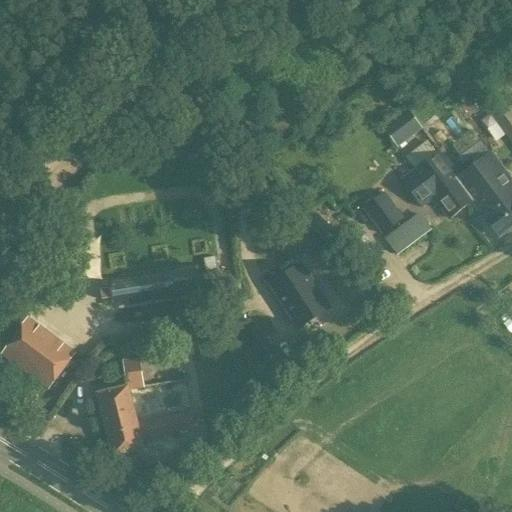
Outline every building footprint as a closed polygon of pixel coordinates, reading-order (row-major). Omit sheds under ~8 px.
[(511,144),(511,111),(505,101),(489,114),(511,144)] [(403,111),(382,128),(388,135),(409,118),(403,111)] [(397,149),(420,127),(410,117),(388,139),(397,149)] [(473,130),(459,136),(470,161),(484,155),(473,130)] [(457,179),(438,153),(435,155),(414,171),(413,172),(413,171),(399,181),(420,209),(433,199),(448,220),(471,203),(472,204),(472,203),(457,181),(459,180),(458,178),(457,179)] [(457,181),(472,203),(472,204),(484,220),(483,220),(497,239),(511,227),(511,184),(489,155),(458,178),(459,180),(457,181)] [(402,219),(384,194),(361,211),(380,236),(402,219)] [(385,240),(397,255),(430,231),(418,215),(385,240)] [(319,218),(308,227),(336,260),(346,251),(319,218)] [(115,309),(203,295),(199,265),(110,279),(115,309)] [(271,295),(304,335),(332,312),(299,272),(271,295)] [(29,318),(3,355),(49,389),(68,361),(76,352),(29,318)] [(127,388),(127,389),(144,386),(139,357),(122,360),(127,388)] [(127,388),(126,388),(97,395),(113,457),(142,449),(141,443),(171,436),(167,420),(137,427),(127,389),(127,388)]
